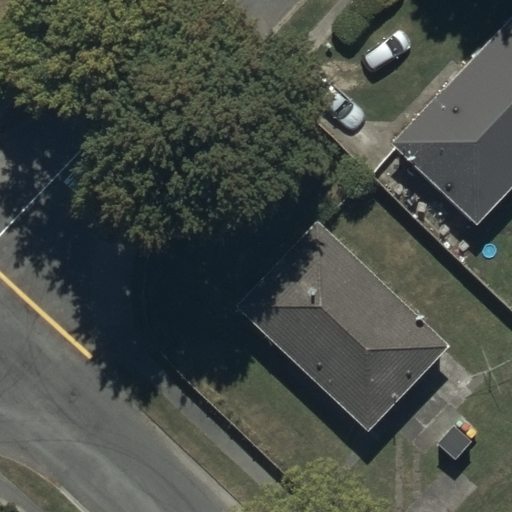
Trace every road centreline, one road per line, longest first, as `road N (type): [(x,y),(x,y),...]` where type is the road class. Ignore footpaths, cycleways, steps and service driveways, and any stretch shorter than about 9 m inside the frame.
road 1 (residential): [(0,242),(235,0)]
road 2 (residential): [(169,511),(0,353)]
